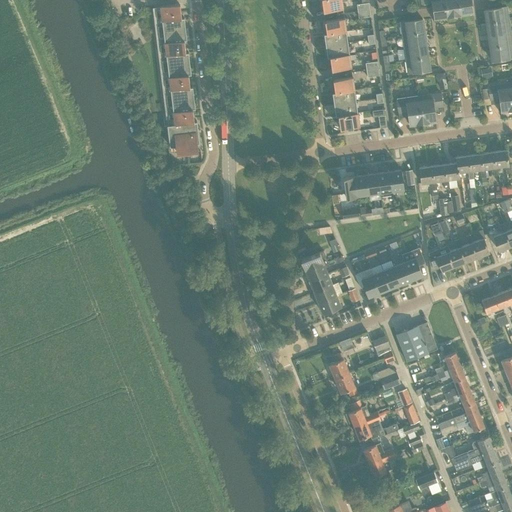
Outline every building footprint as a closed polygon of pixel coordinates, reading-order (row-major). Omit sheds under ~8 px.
[(322,0),(324,11),(343,8),(342,3),(347,2),(347,0),(322,0)] [(448,16),(445,0),(431,0),(435,18),(448,16)] [(445,0),(448,16),(460,15),(457,0),(445,0)] [(457,0),(460,15),(473,13),(471,0),(457,0)] [(357,4),(358,11),(370,9),(369,2),(357,4)] [(160,6),(163,31),(186,28),(184,17),(181,18),(180,4),(160,6)] [(484,10),(486,23),(509,19),(507,7),(484,10)] [(370,9),(358,11),(359,18),(371,16),(370,9)] [(325,21),(327,33),(346,31),(345,18),(325,21)] [(401,22),(403,35),(425,32),(423,19),(401,22)] [(486,23),(488,35),(511,32),(509,19),(486,23)] [(186,28),(163,31),(165,48),(185,46),(184,40),(187,39),(186,28)] [(348,42),(346,31),(327,33),(324,34),(326,46),(348,42)] [(403,35),(404,48),(427,44),(425,32),(403,35)] [(511,42),(511,32),(488,35),(490,48),(511,44),(511,42)] [(348,42),(326,46),(327,57),(330,57),(350,54),(348,42)] [(427,44),(404,48),(406,60),(429,57),(427,44)] [(511,44),(490,48),(492,61),(511,57),(511,44)] [(185,46),(165,48),(168,66),(190,63),(189,52),(186,52),(185,46)] [(350,54),(330,57),(332,69),(351,67),(350,60),(356,59),(355,54),(350,55),(350,54)] [(429,57),(406,60),(408,73),(430,70),(429,57)] [(366,63),(367,70),(379,68),(378,61),(366,63)] [(191,74),(190,63),(168,66),(170,83),(189,81),(188,74),(191,74)] [(379,68),(367,70),(368,77),(380,75),(379,68)] [(482,77),(492,75),(491,68),(481,69),(482,77)] [(334,80),(335,92),(355,89),(353,77),(334,80)] [(190,87),(189,81),(170,83),(172,100),(194,98),(193,87),(190,87)] [(511,109),(511,92),(511,83),(489,86),(491,100),(500,98),(501,111),(511,109)] [(332,93),(334,104),(356,101),(355,89),(335,92),(332,93)] [(419,96),(423,123),(436,121),(434,108),(443,107),(441,93),(419,96)] [(423,123),(419,96),(397,99),(399,113),(408,112),(410,125),(423,123)] [(196,109),(194,98),(172,100),(174,124),(194,122),(192,109),(196,109)] [(356,101),(334,104),(336,116),(339,116),(358,113),(356,101)] [(327,103),(320,105),(323,114),(329,112),(327,103)] [(358,113),(339,116),(341,128),(360,125),(358,113)] [(378,116),(380,128),(387,127),(385,115),(378,116)] [(194,122),(174,124),(167,125),(170,147),(177,146),(178,153),(198,150),(197,143),(200,143),(197,121),(194,122)] [(506,150),(495,151),(498,166),(505,165),(506,174),(511,173),(510,164),(508,165),(506,150)] [(495,151),(483,153),(485,168),(493,167),(494,175),(499,175),(498,166),(495,151)] [(483,153),(470,155),(472,170),(480,169),(482,178),(486,177),(485,168),(483,153)] [(470,155),(455,157),(456,162),(458,172),(468,171),(469,179),(474,178),(472,170),(470,155)] [(456,162),(446,164),(448,179),(449,187),(449,188),(457,187),(457,186),(462,185),(460,176),(459,177),(458,172),(456,162)] [(446,164),(433,166),(436,181),(443,180),(444,188),(449,187),(448,179),(446,164)] [(433,166),(419,168),(421,183),(431,182),(432,189),(437,189),(436,181),(433,166)] [(401,169),(389,171),(392,191),(404,189),(401,169)] [(389,171),(378,173),(381,192),(380,192),(381,196),(393,195),(392,191),(389,171)] [(378,173),(367,174),(369,194),(380,192),(381,192),(378,173)] [(367,174),(355,176),(358,195),(369,194),(367,174)] [(355,176),(344,177),(346,197),(358,195),(355,176)] [(511,187),(502,189),(503,195),(511,193),(511,187)] [(336,202),(336,193),(327,193),(327,203),(336,202)] [(451,199),(453,211),(461,210),(459,195),(451,196),(451,199)] [(447,199),(447,197),(439,198),(441,215),(449,214),(447,199)] [(511,207),(509,199),(500,202),(504,212),(511,208),(511,207)] [(343,218),(360,216),(359,207),(342,209),(343,218)] [(444,219),(438,222),(440,226),(441,228),(447,226),(444,219)] [(441,230),(438,222),(432,224),(435,232),(441,230)] [(511,245),(511,243),(507,231),(504,224),(500,225),(503,233),(493,237),(499,251),(511,245)] [(474,242),(480,256),(490,252),(484,239),(486,238),(483,230),(479,231),(482,239),(474,242)] [(480,256),(474,242),(471,234),(467,236),(470,243),(462,246),(468,261),(480,256)] [(335,239),(329,242),(331,247),(338,245),(335,239)] [(451,251),(456,266),(468,261),(462,246),(459,239),(455,240),(458,248),(451,251)] [(443,271),(456,266),(451,251),(450,251),(448,245),(429,253),(434,266),(440,264),(443,271)] [(375,249),(368,252),(370,258),(377,255),(375,249)] [(328,261),(324,250),(301,259),(306,270),(328,261)] [(415,257),(405,261),(412,280),(423,275),(419,266),(425,263),(422,254),(415,257)] [(328,262),(328,261),(306,270),(310,281),(328,273),(324,263),(328,262)] [(405,261),(394,265),(401,284),(412,280),(405,261)] [(394,265),(383,270),(391,288),(401,284),(394,265)] [(346,267),(340,269),(342,276),(349,274),(346,267)] [(383,270),(372,274),(380,292),(391,288),(383,270)] [(333,284),(328,273),(310,281),(314,291),(333,284)] [(372,274),(362,278),(369,297),(380,292),(372,274)] [(337,295),(333,284),(314,291),(318,302),(337,295)] [(294,296),(305,291),(303,286),(292,291),(294,296)] [(355,288),(349,290),(353,301),(359,298),(355,288)] [(493,296),(500,312),(504,310),(503,307),(510,304),(505,292),(493,296)] [(341,306),(337,295),(318,302),(323,313),(341,306)] [(500,312),(493,296),(482,301),(487,313),(488,316),(495,313),(495,314),(500,312)] [(364,307),(357,310),(360,317),(367,315),(364,307)] [(341,323),(348,320),(345,313),(338,316),(341,323)] [(501,316),(505,324),(509,323),(506,314),(501,316)] [(322,331),(330,328),(327,321),(319,324),(322,331)] [(412,328),(422,355),(428,352),(437,348),(427,322),(412,328)] [(429,325),(433,334),(437,333),(434,323),(429,325)] [(422,355),(412,328),(396,333),(407,361),(422,355)] [(384,355),(385,358),(393,355),(386,335),(373,340),(380,357),(384,355)] [(330,364),(336,378),(350,373),(341,352),(335,355),(337,361),(330,364)] [(445,356),(450,369),(461,365),(456,352),(445,356)] [(393,355),(385,358),(387,363),(395,360),(393,355)] [(501,361),(506,372),(511,369),(511,356),(508,358),(501,361)] [(363,373),(372,370),(369,360),(360,363),(363,373)] [(450,369),(444,371),(447,378),(452,376),(454,381),(465,377),(461,365),(450,369)] [(435,369),(437,374),(444,371),(442,366),(435,369)] [(444,371),(437,374),(439,379),(441,378),(442,380),(447,378),(444,371)] [(396,372),(380,378),(384,390),(401,383),(396,372)] [(350,373),(336,378),(341,392),(349,389),(351,395),(358,393),(350,373)] [(446,398),(470,389),(465,377),(454,381),(457,387),(450,389),(451,391),(444,394),(446,398)] [(397,391),(403,405),(412,402),(407,388),(397,391)] [(470,389),(446,398),(448,404),(455,401),(455,402),(462,399),(464,406),(475,402),(470,389)] [(353,422),(354,426),(379,416),(377,411),(369,414),(366,406),(361,408),(358,401),(351,404),(354,411),(346,414),(350,423),(353,422)] [(475,402),(464,406),(467,412),(438,424),(440,429),(480,414),(475,402)] [(416,413),(412,403),(405,406),(409,415),(416,413)] [(480,414),(440,429),(443,435),(465,426),(468,433),(474,431),(485,426),(480,414)] [(379,416),(354,426),(360,439),(370,435),(372,439),(385,433),(380,421),(381,420),(379,416)] [(402,428),(405,434),(420,428),(417,422),(402,428)] [(397,423),(386,427),(388,432),(398,428),(397,423)] [(408,440),(410,446),(422,441),(420,435),(408,440)] [(451,457),(454,463),(493,448),(488,435),(478,440),(473,441),(472,444),(474,450),(456,457),(455,455),(451,457)] [(410,447),(413,453),(424,448),(422,442),(410,447)] [(394,453),(392,449),(384,452),(380,443),(364,449),(369,463),(394,453)] [(487,465),(498,460),(493,448),(454,463),(456,470),(480,460),(482,467),(487,465)] [(394,453),(369,463),(375,477),(386,472),(383,463),(396,458),(394,453)] [(480,483),(503,473),(498,460),(487,465),(490,471),(484,473),(484,475),(478,478),(480,483)] [(416,480),(420,489),(438,481),(435,472),(416,480)] [(495,484),(497,489),(508,485),(503,473),(480,483),(481,487),(489,485),(489,487),(495,484)] [(483,501),(471,507),(472,511),(475,511),(487,508),(489,507),(511,497),(511,495),(508,485),(497,489),(490,492),(493,498),(483,502),(483,501)] [(481,499),(488,497),(486,491),(479,493),(481,499)] [(511,511),(511,497),(489,507),(491,511),(497,510),(498,511),(505,509),(505,511),(511,511)] [(388,509),(389,511),(417,511),(416,508),(412,510),(409,502),(400,505),(400,504),(388,509)] [(435,506),(437,511),(449,511),(445,502),(435,506)]
